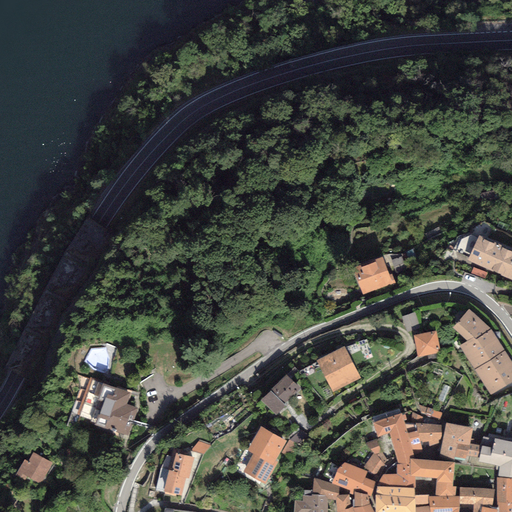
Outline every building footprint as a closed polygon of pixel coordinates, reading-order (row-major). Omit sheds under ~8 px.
[(511,251),(481,238),(471,262),(511,279),(511,251)] [(381,259),(355,269),(364,293),(377,288),(378,292),(395,285),(391,277),(388,278),(381,259)] [(469,341),(460,347),(491,395),(511,381),(511,364),(492,333),(469,312),(454,328),(469,341)] [(421,330),(415,314),(402,319),(407,334),(421,330)] [(437,334),(416,336),(419,357),(439,354),(437,334)] [(344,349),(319,362),(334,392),(360,379),(344,349)] [(287,376),(263,401),(277,415),(300,389),(287,376)] [(133,394),(90,379),(76,417),(127,435),(136,410),(128,407),(133,394)] [(401,409),(372,418),(378,439),(390,434),(397,458),(397,462),(426,462),(418,441),(411,441),(405,425),(401,409)] [(412,425),(405,425),(411,441),(418,441),(439,440),(439,427),(425,425),(423,420),(412,413),(412,425)] [(470,431),(449,427),(443,455),(474,457),(476,446),(468,444),(470,431)] [(283,443),(262,431),(251,451),(257,454),(247,471),(266,482),(276,464),(273,462),(283,443)] [(511,440),(488,436),(484,447),(476,446),(474,457),(481,458),(481,464),(500,466),(500,477),(511,476),(511,440)] [(293,456),(300,444),(293,440),(286,451),(293,456)] [(387,463),(377,441),(366,444),(373,456),(365,469),(375,475),(380,470),(387,463)] [(173,457),(164,455),(155,492),(180,498),(185,477),(188,478),(193,459),(186,458),(187,452),(174,449),(173,457)] [(51,466),(35,456),(30,464),(25,463),(18,476),(24,480),(27,475),(40,483),(51,466)] [(367,473),(336,459),(325,477),(334,480),(333,485),(339,486),(351,490),(351,494),(355,496),(369,496),(369,492),(374,478),(366,478),(367,473)] [(426,462),(397,462),(397,477),(432,476),(433,498),(455,497),(454,463),(426,462)] [(397,477),(385,477),(380,484),(377,501),(377,511),(427,511),(427,498),(433,498),(432,476),(397,477)] [(304,501),(293,502),(293,511),(326,511),(326,497),(338,497),(339,486),(333,485),(314,479),(313,491),(304,492),(304,501)] [(511,511),(511,479),(499,479),(498,511),(511,511)] [(493,491),(461,490),(461,497),(461,510),(491,509),(493,491)] [(338,497),(338,508),(340,511),(373,511),(369,505),(369,496),(355,496),(355,508),(350,508),(350,496),(338,497)] [(433,498),(427,498),(427,511),(460,511),(461,510),(461,497),(455,497),(433,498)]
